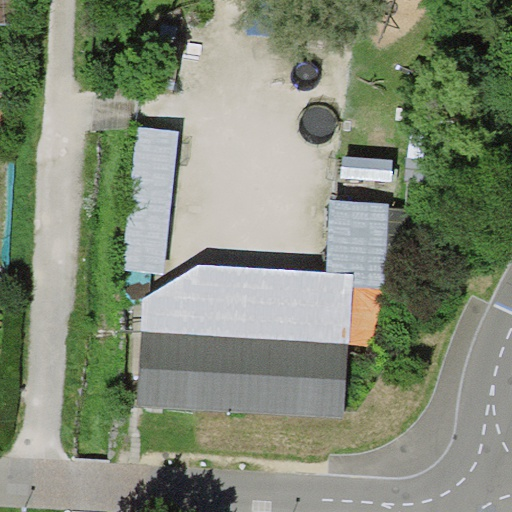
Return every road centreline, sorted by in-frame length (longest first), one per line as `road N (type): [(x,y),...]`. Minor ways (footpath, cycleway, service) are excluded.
road 1 (residential): [(458,499),(0,475)]
road 2 (residential): [(511,377),(458,499)]
